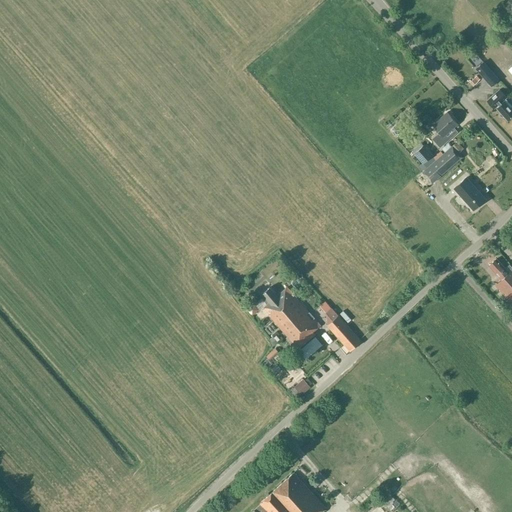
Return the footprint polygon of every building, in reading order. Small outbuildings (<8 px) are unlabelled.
[(499,79),(483,62),(476,69),(491,86),(499,79)] [(499,90),(498,91),(487,100),(494,108),(496,106),(497,108),(508,121),(511,116),(511,109),(505,101),(504,102),(503,100),(506,97),(499,90)] [(446,135),(458,124),(447,112),(433,125),(439,132),(432,139),(440,148),(450,139),(446,135)] [(402,143),(405,137),(400,134),(396,139),(402,143)] [(462,157),(452,145),(421,172),(431,183),(462,157)] [(432,155),(424,146),(415,154),(423,163),(432,155)] [(465,178),(454,188),(473,209),(485,199),(465,178)] [(495,285),(509,301),(511,298),(511,269),(508,272),(496,259),(489,265),(501,279),(495,285)] [(313,332),(320,325),(287,287),(277,296),(269,287),(262,294),(269,302),(263,308),(298,349),(315,335),(313,332)] [(350,351),(361,341),(338,315),(327,325),(350,351)] [(325,340),(321,344),(326,350),(330,347),(325,340)] [(265,356),(270,361),(279,353),(274,348),(265,356)] [(313,383),(321,377),(316,370),(307,377),(313,383)] [(310,387),(305,381),(296,389),(301,394),(310,387)] [(323,511),(326,510),(294,474),(260,505),(261,506),(254,511),(323,511)] [(370,511),(377,511),(381,508),(376,503),(369,511),(370,511)]
